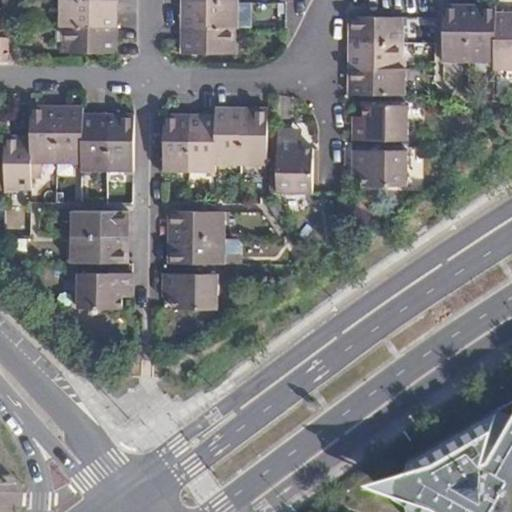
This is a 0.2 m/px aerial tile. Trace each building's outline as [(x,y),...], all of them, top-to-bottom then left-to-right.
[(117,2),(61,1),(61,26),(63,27),(117,27),(117,2)] [(241,2),(184,2),(184,27),(238,28),(241,28),(241,2)] [(444,57),(470,57),(470,3),(444,3),(444,57)] [(496,58),(496,12),(496,3),(470,3),(470,57),(496,58)] [(495,67),(511,66),(511,12),(496,12),(496,58),(495,67)] [(350,17),(350,43),(403,43),(403,18),(350,17)] [(117,53),(117,27),(63,27),(63,53),(117,53)] [(238,28),(184,27),(184,54),(238,54),(238,28)] [(403,43),(350,43),(349,69),(403,69),(403,43)] [(403,69),(349,69),(349,95),(405,96),(406,69),(403,69)] [(355,124),(355,141),(409,141),(409,106),(365,105),(365,115),(365,123),(355,124)] [(216,163),(242,163),(242,106),(217,106),(217,112),(216,163)] [(242,163),(268,164),(269,107),(242,106),(242,163)] [(32,137),(32,179),(42,179),(43,164),(57,164),(58,108),(32,108),(32,137)] [(58,108),(57,164),(83,165),(83,114),(83,109),(58,108)] [(191,170),(191,112),(165,112),(165,170),(191,170)] [(216,170),(216,163),(217,112),(191,112),(191,170),(216,170)] [(83,114),(83,165),(83,171),(108,171),(109,114),(83,114)] [(109,114),(108,171),(135,171),(135,115),(109,114)] [(356,114),(355,124),(365,123),(365,115),(356,114)] [(296,146),(296,135),(280,135),(279,160),(272,160),(272,191),(313,191),(313,146),(303,146),(296,146)] [(6,137),(5,189),(31,190),(32,179),(32,137),(6,137)] [(355,149),(355,164),(364,164),(365,174),(364,185),(409,186),(409,150),(355,149)] [(364,164),(355,164),(355,173),(365,174),(364,164)] [(76,211),(75,237),(129,237),(129,225),(129,211),(76,211)] [(169,237),(228,238),(228,212),(169,211),(169,225),(169,237)] [(75,263),(129,264),(129,247),(129,237),(75,237),(75,263)] [(169,251),(169,264),(227,264),(240,264),(240,255),(242,252),(242,244),(241,241),(240,238),(228,238),(169,237),(169,251)] [(125,289),(134,289),(134,273),(79,272),(79,307),(125,308),(125,297),(125,289)] [(177,289),(176,298),(176,309),(220,309),(220,274),(164,273),(164,289),(177,289)] [(125,297),(134,297),(134,294),(134,289),(125,289),(125,297)] [(164,293),(164,297),(176,298),(177,289),(164,289),(164,293)] [(511,511),(511,426),(509,432),(495,425),(491,438),(482,421),(411,462),(408,475),(407,476),(397,482),(394,491),(382,492),(382,494),(393,494),(396,504),(407,510),(407,511),(511,511)]
